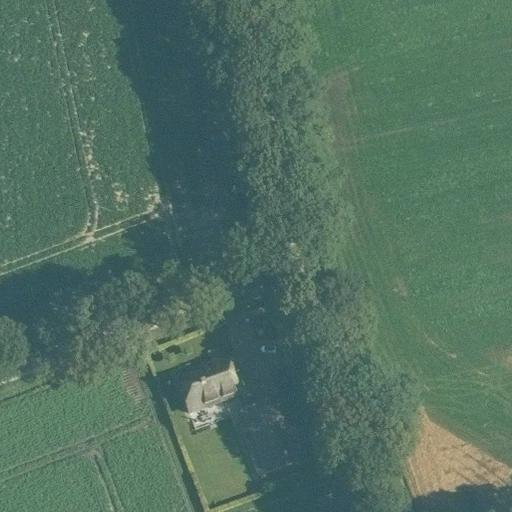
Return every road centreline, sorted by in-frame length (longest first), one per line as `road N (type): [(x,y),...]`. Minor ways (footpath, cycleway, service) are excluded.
road 1 (unclassified): [(0,376),(312,260)]
road 2 (track): [(253,0),(312,260)]
road 3 (unclassified): [(398,511),(312,260)]
